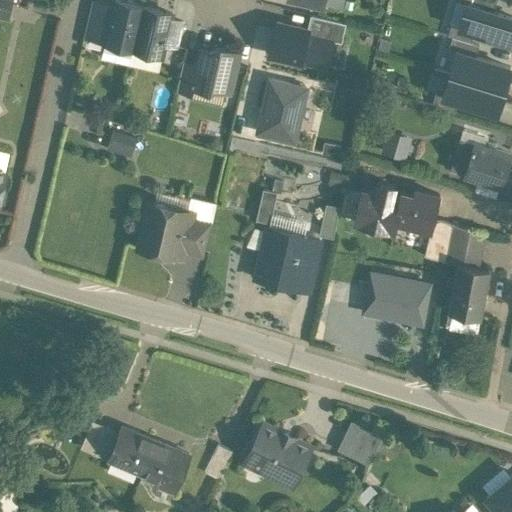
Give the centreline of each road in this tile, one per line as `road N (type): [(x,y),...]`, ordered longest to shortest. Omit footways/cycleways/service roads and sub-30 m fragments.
road 1 (tertiary): [(11,273),(488,414)]
road 2 (residential): [(11,273),(75,0)]
road 3 (residential): [(511,276),(488,414)]
